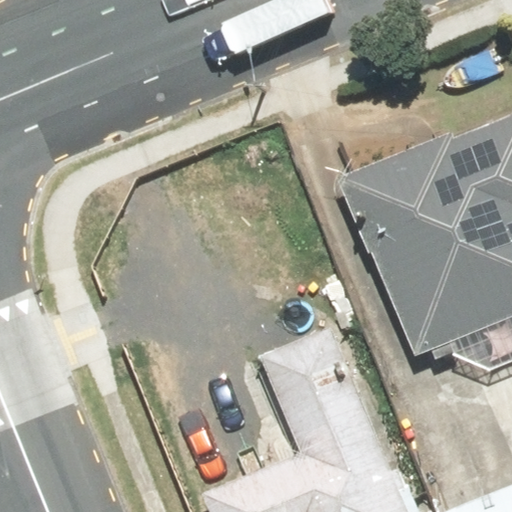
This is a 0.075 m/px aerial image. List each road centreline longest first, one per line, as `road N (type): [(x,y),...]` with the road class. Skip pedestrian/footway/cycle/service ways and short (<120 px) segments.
road 1 (secondary): [(0,96),(188,16)]
road 2 (unclassified): [(55,511),(0,366)]
